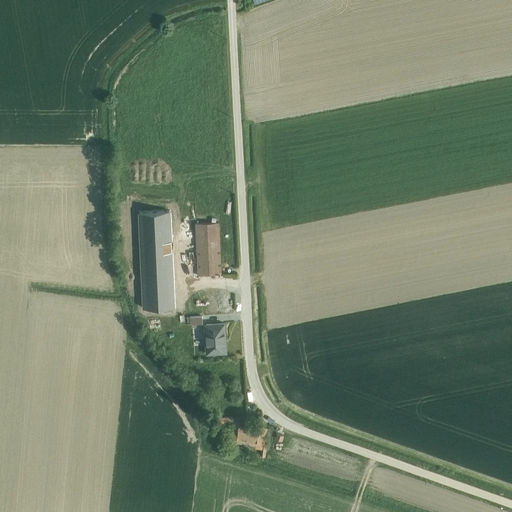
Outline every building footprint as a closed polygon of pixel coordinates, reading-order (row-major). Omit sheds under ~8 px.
[(130,256),(158,254),(154,209),(127,211),(130,256)] [(219,222),(195,223),(198,274),(221,273),(219,222)] [(138,273),(138,260),(130,259),(129,273),(138,273)] [(184,292),(183,311),(203,312),(204,293),(184,292)] [(170,312),(165,314),(167,321),(173,320),(170,312)] [(202,316),(190,317),(190,324),(203,323),(202,316)] [(225,323),(204,324),(206,353),(226,352),(225,323)] [(215,415),(215,422),(233,423),(233,416),(215,415)] [(236,418),(232,439),(237,440),(237,443),(256,445),(256,443),(264,444),(266,428),(245,425),(245,419),(236,418)]
